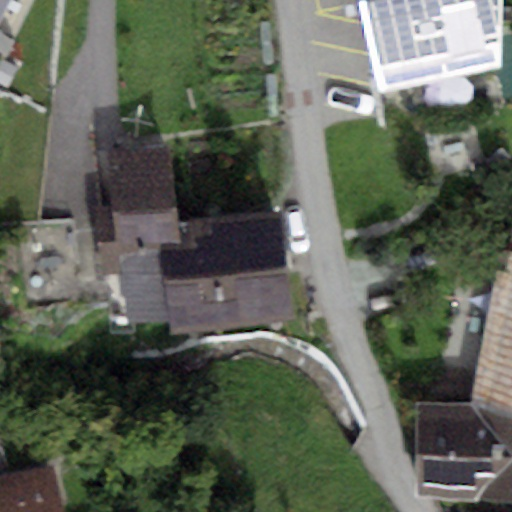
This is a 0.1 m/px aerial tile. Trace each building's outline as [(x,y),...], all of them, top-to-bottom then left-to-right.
[(0,0),(0,29),(14,0),(0,0)] [(498,0),(357,0),(377,94),(501,68),(498,0)] [(169,148),(106,155),(112,207),(95,209),(102,277),(122,275),(127,324),(169,320),(160,245),(180,243),(177,222),(169,148)] [(177,222),(180,243),(160,245),(169,320),(171,335),(295,320),(282,209),(177,222)] [(511,236),(509,251),(500,249),(476,372),(511,378),(511,236)] [(511,378),(476,372),(469,406),(511,405),(511,378)] [(511,405),(469,406),(416,406),(416,496),(511,496),(511,405)] [(64,511),(52,465),(0,478),(0,511),(64,511)]
